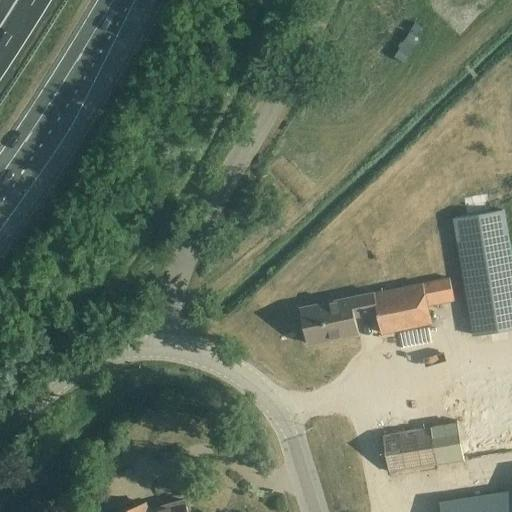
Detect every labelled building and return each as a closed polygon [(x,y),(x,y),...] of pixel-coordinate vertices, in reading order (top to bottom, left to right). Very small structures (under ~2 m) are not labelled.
[(451,219),(469,321),(471,336),(511,329),(511,244),(506,209),(451,219)] [(424,284),(428,306),(454,301),(450,278),(424,284)] [(428,306),(424,284),(375,294),(377,313),(382,334),(432,323),(428,306)] [(377,313),(375,294),(375,293),(300,308),(307,343),(358,333),(354,312),(368,309),(369,314),(377,313)] [(451,386),(503,384),(503,398),(511,397),(511,368),(450,371),(451,386)] [(455,423),(403,432),(383,435),(389,472),(409,469),(465,460),(458,423),(455,423)] [(456,475),(430,481),(432,492),(458,486),(456,475)] [(441,511),(511,511),(511,491),(440,502),(441,511)] [(116,511),(187,511),(185,500),(148,511),(145,503),(116,511)]
